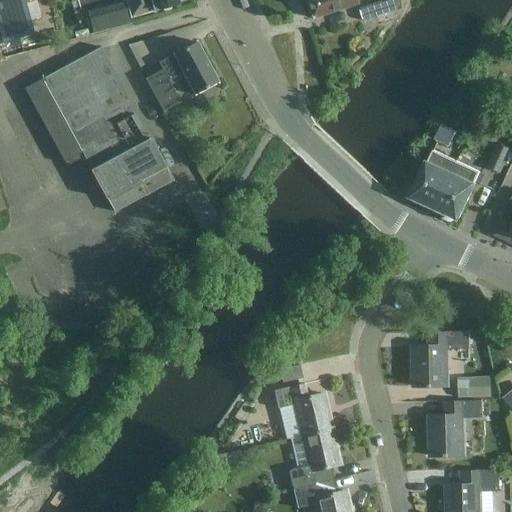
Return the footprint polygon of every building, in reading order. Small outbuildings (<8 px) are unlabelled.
[(35,35),(25,0),(0,0),(0,28),(4,43),(35,35)] [(177,0),(128,0),(133,16),(155,10),(155,11),(179,5),(177,0)] [(308,0),(315,20),(357,5),(358,3),(356,0),(308,0)] [(377,16),(379,24),(392,20),(391,12),(402,9),(400,0),(390,0),(379,2),(360,9),(364,22),(377,16)] [(93,34),(103,31),(98,9),(87,12),(93,34)] [(219,84),(197,43),(174,56),(175,56),(160,64),(163,70),(146,80),(164,112),(181,103),(170,81),(184,74),(196,96),(219,84)] [(175,181),(151,139),(102,48),(25,90),(66,164),(67,164),(66,162),(82,153),(92,170),(91,171),(107,200),(108,199),(115,213),(175,181)] [(461,130),(472,135),(476,127),(465,121),(461,130)] [(505,165),(508,167),(511,158),(511,149),(498,143),(487,167),(501,173),(505,165)] [(437,208),(459,162),(437,151),(431,163),(430,162),(413,197),(437,208)] [(460,219),(478,184),(477,184),(482,173),(459,162),(437,208),(443,211),(445,219),(453,223),(459,219),(460,219)] [(511,200),(495,236),(511,244),(511,200)] [(470,350),(470,333),(436,333),(436,347),(414,347),(414,387),(450,387),(449,350),(470,350)] [(281,370),(284,383),(304,378),(301,365),(281,370)] [(302,436),(333,429),(325,394),(307,398),(304,384),(275,390),(278,408),(295,405),(302,436)] [(430,417),(430,457),(466,456),(465,420),(483,419),(483,402),(452,403),(452,417),(430,417)] [(330,466),(341,464),(333,429),(302,436),(290,438),(297,468),(289,470),(293,489),(333,480),(330,466)] [(209,457),(212,470),(237,465),(236,460),(242,459),(240,450),(209,457)] [(447,486),(447,511),(493,511),(494,509),(482,509),(482,489),(500,489),(500,472),(469,472),(470,486),(447,486)] [(318,511),(351,511),(347,491),(336,493),(333,480),(293,489),(297,506),(317,503),(318,511)]
